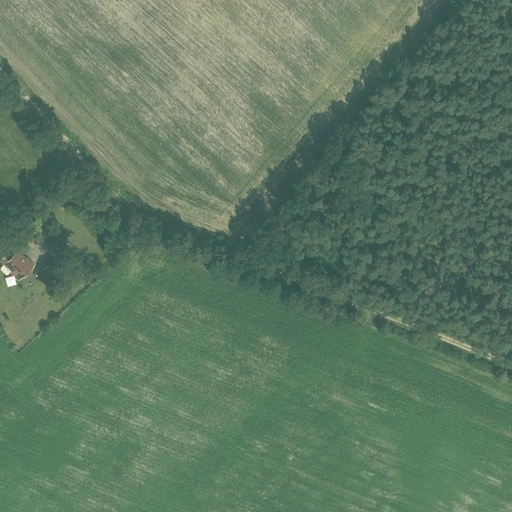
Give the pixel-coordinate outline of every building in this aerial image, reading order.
[(67,245),(57,255),(66,264),(72,259),(68,255),(69,253),(73,257),(76,254),(67,245)] [(0,256),(0,259),(4,263),(5,262),(12,270),(11,271),(19,278),(34,264),(27,257),(26,259),(20,252),(21,251),(18,248),(12,254),(7,249),(0,256)] [(55,280),(66,269),(55,257),(44,268),(55,280)] [(87,260),(82,264),(86,269),(91,265),(87,260)] [(25,298),(13,309),(17,313),(29,303),(25,298)]
